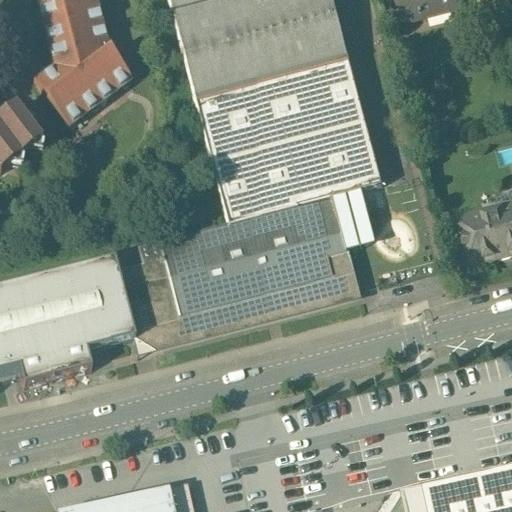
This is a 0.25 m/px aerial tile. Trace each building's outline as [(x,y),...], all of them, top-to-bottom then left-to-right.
[(34,0),(53,70),(32,86),(41,97),(43,96),(47,102),(45,103),(67,132),(131,83),(109,54),(106,56),(102,39),(105,38),(100,19),(97,20),(94,11),(97,10),(94,0),(34,0)] [(165,0),(170,17),(233,0),(165,0)] [(233,0),(170,17),(194,107),(349,66),(331,0),(233,0)] [(393,0),(400,26),(420,21),(418,15),(457,5),(455,0),(393,0)] [(495,2),(477,7),(486,38),(509,32),(499,1),(495,2)] [(349,66),(194,107),(227,229),(333,202),(382,189),(349,66)] [(0,176),(9,170),(10,164),(16,159),(20,165),(19,170),(21,170),(22,164),(20,162),(29,155),(29,149),(36,144),(40,150),(39,154),(41,155),(42,149),(14,112),(0,122),(0,176)] [(227,229),(137,253),(141,270),(122,274),(127,293),(118,295),(131,345),(135,362),(361,304),(333,202),(227,229)] [(511,209),(455,224),(468,271),(511,258),(511,209)] [(131,345),(118,295),(110,267),(0,294),(0,379),(17,375),(22,392),(90,375),(85,357),(131,345)] [(511,511),(511,471),(440,487),(401,497),(392,511),(511,511)] [(190,511),(185,488),(166,493),(169,511),(190,511)] [(169,511),(166,493),(79,511),(169,511)]
